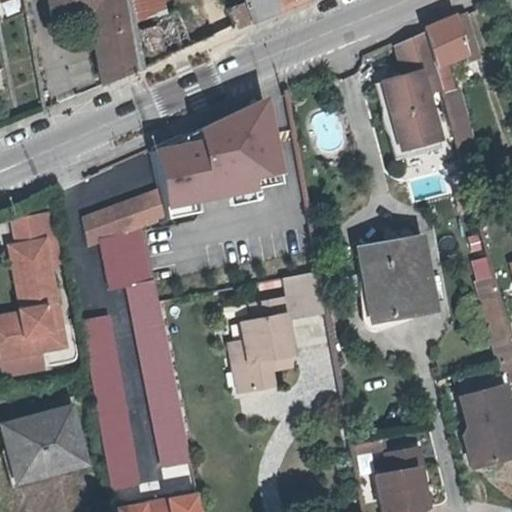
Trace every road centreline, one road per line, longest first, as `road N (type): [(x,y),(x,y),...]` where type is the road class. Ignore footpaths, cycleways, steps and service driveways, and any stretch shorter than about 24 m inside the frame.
road 1 (primary): [(392,0),(0,170)]
road 2 (unknown): [(67,177),(127,454)]
